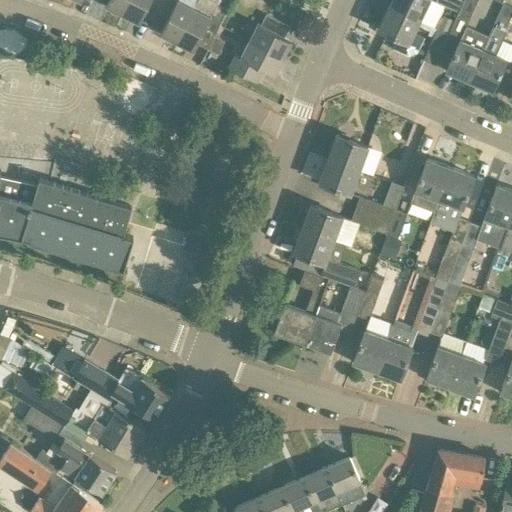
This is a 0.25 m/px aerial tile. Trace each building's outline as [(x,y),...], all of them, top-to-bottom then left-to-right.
[(100,0),(107,3),(105,6),(122,15),(129,0),(100,0)] [(129,0),(122,15),(139,23),(142,16),(153,22),(163,0),(129,0)] [(163,0),(153,22),(163,27),(160,34),(177,43),(194,10),(198,0),(196,0),(192,9),(177,1),(177,0),(163,0)] [(198,0),(194,10),(177,43),(193,51),(197,44),(207,49),(213,36),(227,10),(218,5),(220,0),(198,0)] [(390,0),(388,7),(420,22),(429,0),(390,0)] [(464,3),(458,0),(436,0),(435,4),(459,14),(464,3)] [(459,14),(449,36),(459,40),(446,72),(469,82),(483,51),(493,28),(492,27),(488,36),(465,26),(469,19),(470,19),(478,0),(464,0),(464,3),(459,14)] [(493,28),(483,51),(469,82),(491,92),(505,61),(494,56),(505,33),(511,16),(511,8),(503,5),(493,28)] [(420,22),(388,7),(377,29),(409,44),(420,22)] [(290,27),(286,26),(266,15),(260,27),(256,24),(248,40),(283,58),(291,42),(284,38),(290,27)] [(449,34),(455,22),(443,16),(437,29),(449,34)] [(435,66),(449,36),(437,30),(424,61),(435,66)] [(224,42),(213,36),(207,49),(218,55),(224,42)] [(283,58),(248,40),(240,57),(236,55),(229,69),(256,83),(263,69),(274,75),(283,58)] [(335,136),(327,159),(359,171),(368,147),(335,136)] [(370,145),(362,169),(374,173),(382,148),(370,145)] [(351,195),(359,171),(327,159),(318,183),(351,195)] [(434,212),(438,201),(450,168),(426,159),(414,192),(410,203),(434,212)] [(473,177),(450,168),(438,201),(450,205),(442,226),(453,230),(449,241),(448,241),(434,277),(435,277),(448,282),(469,223),(457,218),(461,209),(473,177)] [(0,177),(0,176),(1,172),(0,171),(0,233),(22,238),(29,241),(126,270),(126,268),(124,268),(133,238),(123,235),(131,207),(38,179),(37,184),(0,177)] [(383,205),(378,218),(374,230),(385,234),(394,210),(403,186),(391,182),(383,205)] [(500,249),(508,226),(511,215),(511,190),(496,185),(484,217),(485,218),(481,227),(469,223),(448,282),(458,285),(472,250),(473,250),(477,240),(500,249)] [(355,209),(378,218),(383,205),(359,197),(355,209)] [(301,229),(334,240),(342,217),(310,205),(301,229)] [(374,230),(378,218),(355,209),(350,221),(374,230)] [(394,210),(385,234),(398,238),(406,214),(394,210)] [(292,252),(324,264),(320,275),(354,287),(360,271),(339,264),(346,245),(334,240),(301,229),(292,252)] [(206,241),(189,234),(184,248),(201,254),(206,241)] [(395,260),(402,241),(387,236),(380,255),(395,260)] [(304,344),(315,314),(318,305),(328,279),(305,270),(299,286),(314,291),(306,311),(284,303),(273,332),(304,344)] [(365,292),(356,316),(368,320),(382,280),(371,276),(365,292)] [(429,333),(448,282),(435,277),(431,289),(426,305),(418,328),(429,333)] [(458,285),(448,282),(429,333),(442,337),(450,314),(460,286),(458,285)] [(318,305),(315,314),(304,344),(330,353),(345,312),(356,316),(365,292),(349,286),(339,313),(318,305)] [(491,316),(500,319),(485,359),(497,364),(503,347),(511,322),(511,305),(497,300),(496,300),(483,296),(479,308),(492,313),(491,316)] [(410,347),(418,328),(395,320),(388,339),(376,371),(399,380),(411,348),(410,347)] [(511,322),(503,347),(511,349),(511,322)] [(352,363),(376,371),(388,339),(364,331),(352,363)] [(74,411),(12,371),(7,369),(17,345),(10,340),(0,333),(0,385),(31,405),(64,426),(74,411)] [(449,388),(461,355),(438,347),(426,379),(449,388)] [(485,364),(461,355),(449,388),(473,396),(485,364)] [(174,398),(123,367),(117,379),(100,369),(84,359),(72,378),(106,399),(111,402),(116,396),(157,420),(158,418),(159,419),(164,412),(165,412),(174,398)] [(511,397),(511,360),(500,393),(511,397)] [(48,374),(52,368),(42,363),(39,369),(48,374)] [(83,413),(76,424),(127,455),(135,442),(137,443),(141,436),(140,435),(143,429),(102,404),(93,419),(83,413)] [(64,426),(31,405),(22,419),(55,440),(64,426)] [(0,465),(38,490),(51,470),(34,459),(0,436),(0,465)] [(58,447),(67,454),(59,467),(73,476),(74,475),(101,493),(115,471),(65,438),(58,447)] [(479,489),(485,458),(438,449),(419,511),(449,511),(455,493),(448,491),(450,484),(479,489)] [(358,482),(359,481),(349,458),(327,468),(343,505),(364,495),(358,482)] [(304,478),(318,511),(324,511),(340,505),(341,505),(343,505),(327,468),(304,478)] [(292,511),(291,511),(318,511),(304,478),(281,488),(292,511)] [(511,511),(511,480),(505,480),(498,511),(511,511)] [(96,511),(102,504),(73,484),(56,509),(39,498),(31,511),(32,511),(96,511)] [(259,497),(265,511),(291,511),(292,511),(281,488),(259,497)] [(238,511),(265,511),(259,497),(236,507),(238,511)]
